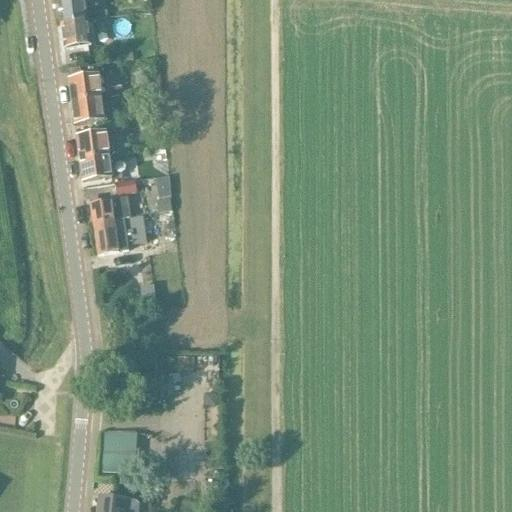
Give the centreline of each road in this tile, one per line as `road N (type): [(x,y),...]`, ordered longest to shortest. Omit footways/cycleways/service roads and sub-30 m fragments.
road 1 (unclassified): [(73,511),(81,344),(37,0)]
road 2 (track): [(277,511),(275,0)]
